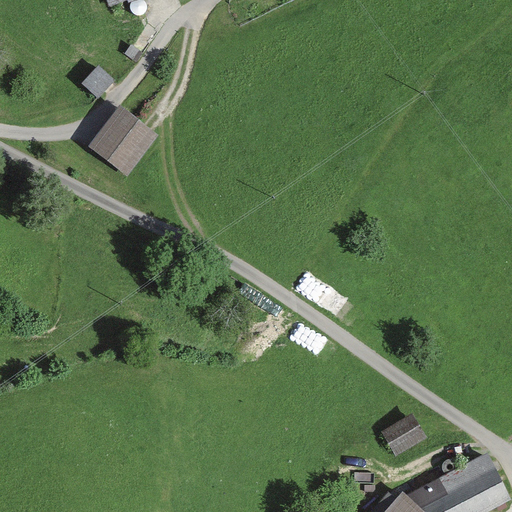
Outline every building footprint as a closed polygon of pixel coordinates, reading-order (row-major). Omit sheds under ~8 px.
[(104,0),(108,12),(145,0),(104,0)] [(100,59),(87,78),(106,91),(119,71),(100,59)] [(121,105),(88,147),(127,178),(160,136),(121,105)] [(415,416),(381,434),(396,459),(427,440),(415,416)] [(487,458),(408,500),(402,498),(389,496),(375,511),(492,511),(511,503),(487,458)]
